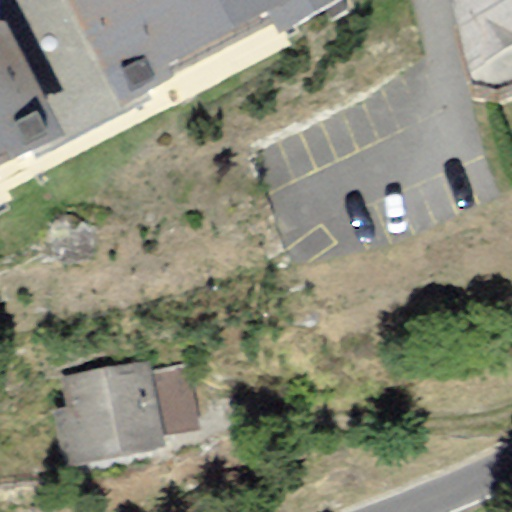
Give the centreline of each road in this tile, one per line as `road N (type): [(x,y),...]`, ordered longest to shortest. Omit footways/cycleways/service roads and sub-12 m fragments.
road 1 (track): [(228,407),(511,420)]
road 2 (secondary): [(400,511),(511,461)]
